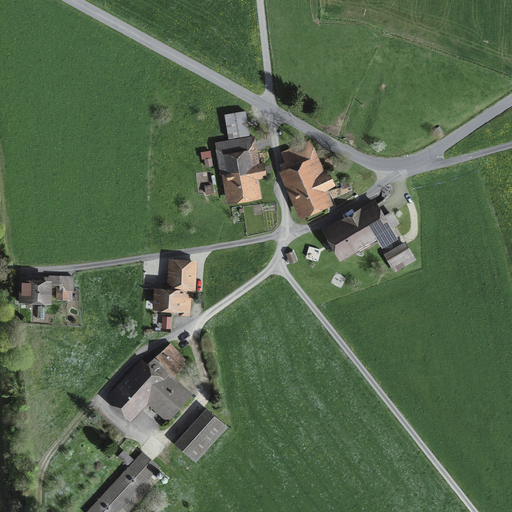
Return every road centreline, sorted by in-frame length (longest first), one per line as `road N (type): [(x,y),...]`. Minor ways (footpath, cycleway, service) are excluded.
road 1 (track): [(18,273),(148,260),(302,231),(338,217),(405,171),(511,148)]
road 2 (unclassified): [(72,0),(361,158),(405,171),(511,102)]
road 3 (track): [(41,511),(53,453),(92,407),(142,353),(185,335),(272,270),(290,234)]
road 4 (track): [(474,511),(276,262)]
road 5 (track): [(262,0),(268,107),(290,234)]
